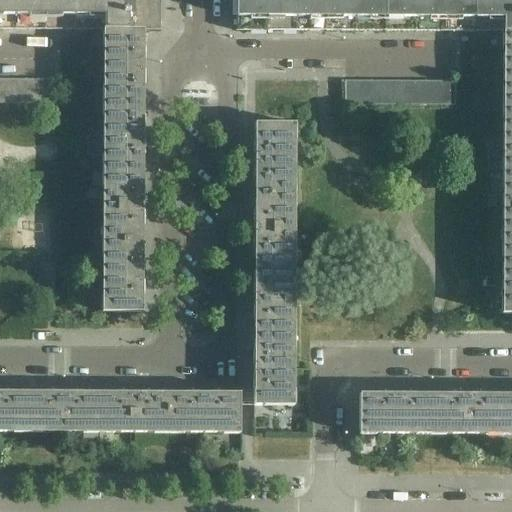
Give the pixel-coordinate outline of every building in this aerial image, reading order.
[(103,30),(102,0),(0,0),(0,30),(103,31),(103,30)] [(160,31),(160,0),(102,0),(103,30),(143,31),(160,31)] [(503,32),(502,0),(235,0),(235,31),(503,32)] [(511,0),(502,0),(503,32),(511,32),(511,0)] [(142,313),(143,38),(143,31),(103,30),(103,31),(102,313),(142,313)] [(511,314),(511,32),(503,32),(502,314),(511,314)] [(0,104),(13,104),(13,80),(0,80),(0,104)] [(26,104),(27,80),(13,80),(13,104),(26,104)] [(40,104),(40,80),(27,80),(26,104),(40,104)] [(54,104),(55,80),(40,80),(40,104),(54,104)] [(359,105),(359,82),(344,81),(344,105),(359,105)] [(372,106),(373,82),(359,82),(359,105),(372,106)] [(386,106),(386,82),(373,82),(372,106),(386,106)] [(399,106),(400,82),(386,82),(386,106),(399,106)] [(413,106),(413,82),(400,82),(399,106),(413,106)] [(427,106),(427,82),(413,82),(413,106),(427,106)] [(440,106),(440,82),(427,82),(427,106),(440,106)] [(455,106),(455,82),(440,82),(440,106),(455,106)] [(293,406),(294,265),(294,124),(254,124),(254,406),(293,406)] [(0,432),(239,434),(239,394),(0,392),(0,432)] [(511,435),(511,395),(359,395),(359,435),(500,435),(511,435)]
